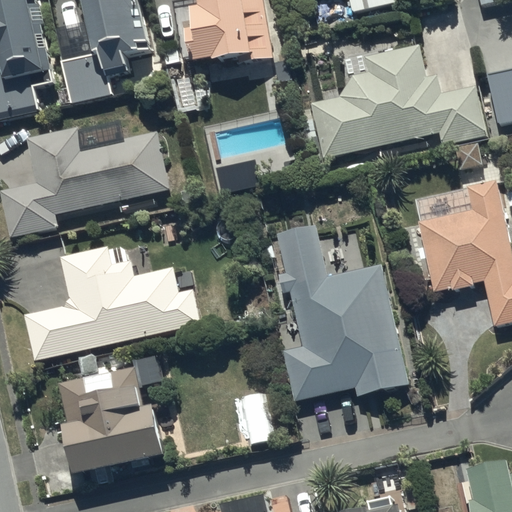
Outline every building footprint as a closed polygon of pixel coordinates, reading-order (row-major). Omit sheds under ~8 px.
[(38,5),(36,0),(0,0),(0,121),(40,115),(35,88),(55,85),(41,5),(38,5)] [(81,0),(92,57),(61,63),(70,107),(112,98),(109,79),(132,75),(129,59),(152,55),(141,0),(131,0),(120,2),(119,0),(81,0)] [(262,0),(187,0),(193,32),(186,34),(191,68),(241,60),(242,66),(273,61),(262,0)] [(348,0),(352,17),(402,6),(401,0),(348,0)] [(311,106),(322,161),(439,135),(442,148),(488,138),(478,89),(445,96),(441,76),(426,79),(420,47),(367,59),(370,72),(353,76),(339,100),(311,106)] [(511,72),(488,78),(498,127),(511,123),(511,72)] [(0,195),(10,240),(58,231),(56,217),(172,194),(160,133),(84,148),(80,130),(29,140),(38,187),(0,195)] [(456,151),(461,172),(484,166),(479,145),(456,151)] [(472,211),(418,224),(435,296),(483,284),(494,329),(511,324),(511,240),(499,185),(467,192),(472,211)] [(316,230),(277,239),(286,275),(279,277),(284,296),(289,295),(302,346),(283,351),(297,405),(356,391),(357,398),(409,385),(379,266),(328,278),(316,230)] [(109,253),(108,249),(59,260),(68,300),(64,307),(24,316),(34,363),(203,327),(195,291),(179,294),(174,269),(162,272),(136,277),(133,263),(130,264),(127,249),(109,253)] [(63,430),(74,479),(163,459),(151,408),(143,409),(134,370),(59,387),(68,429),(63,430)] [(267,393),(241,399),(251,447),(277,442),(267,393)] [(511,511),(511,476),(509,466),(468,473),(468,475),(473,506),(470,507),(470,511),(511,511)] [(220,508),(221,511),(268,511),(265,497),(220,508)]
